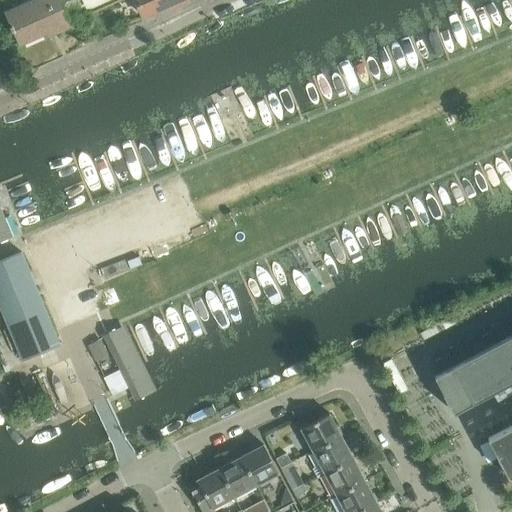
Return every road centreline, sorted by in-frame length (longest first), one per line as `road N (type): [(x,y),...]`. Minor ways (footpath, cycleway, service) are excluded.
road 1 (residential): [(154,467),(353,373),(428,511)]
road 2 (residential): [(0,100),(220,0)]
